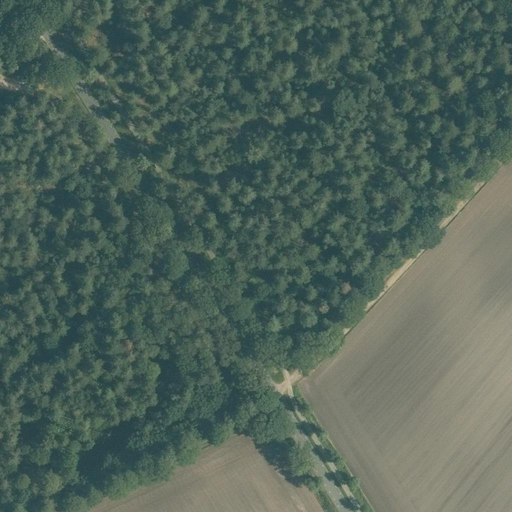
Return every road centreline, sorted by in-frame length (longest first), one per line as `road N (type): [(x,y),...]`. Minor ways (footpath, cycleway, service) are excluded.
road 1 (tertiary): [(346,511),(26,0)]
road 2 (track): [(62,511),(277,399),(511,145)]
road 3 (track): [(506,151),(407,0)]
